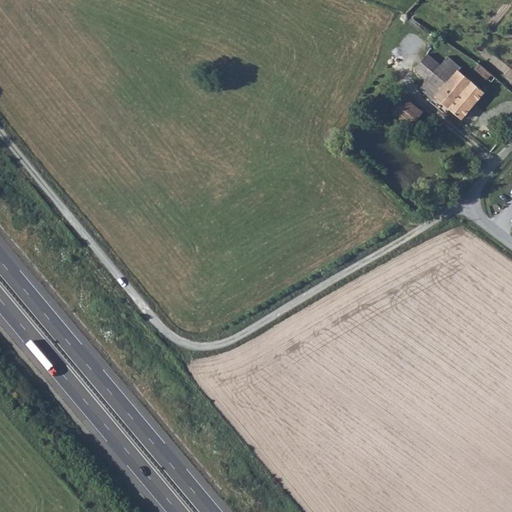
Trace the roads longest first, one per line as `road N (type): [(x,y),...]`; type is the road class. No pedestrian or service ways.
road 1 (track): [(467,205),(221,346),(196,348),(153,320),(0,132)]
road 2 (motorway): [(211,511),(0,259)]
road 3 (motorway): [(0,299),(178,511)]
